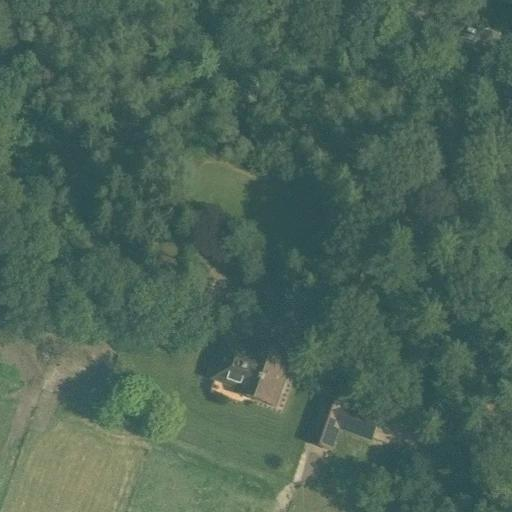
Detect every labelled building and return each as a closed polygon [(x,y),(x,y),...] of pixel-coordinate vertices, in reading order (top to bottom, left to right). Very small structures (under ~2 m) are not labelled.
[(155,272),(88,243),(79,265),(145,294),(155,272)] [(376,265),(360,259),(348,288),(364,295),(376,265)] [(248,349),(224,340),(210,382),(234,391),(232,395),(275,410),(293,359),(250,345),(248,349)] [(361,383),(375,398),(384,389),(370,375),(361,383)] [(349,406),(322,397),(308,437),(335,447),(349,406)]
